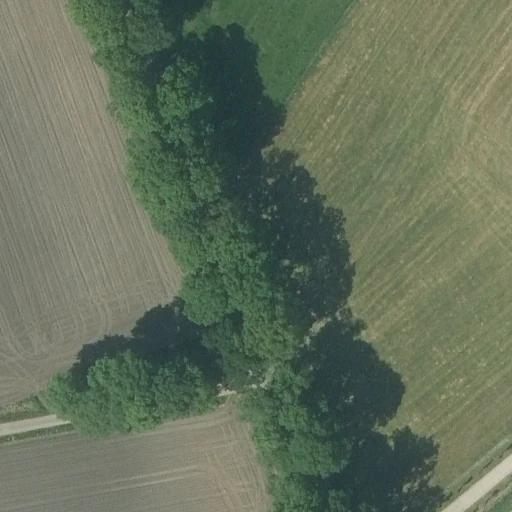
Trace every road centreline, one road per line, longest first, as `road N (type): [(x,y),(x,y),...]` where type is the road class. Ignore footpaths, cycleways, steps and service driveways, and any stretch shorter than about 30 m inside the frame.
road 1 (unclassified): [(275,383),(128,0)]
road 2 (unclassified): [(0,432),(275,383)]
road 3 (unclassified): [(331,511),(275,383)]
